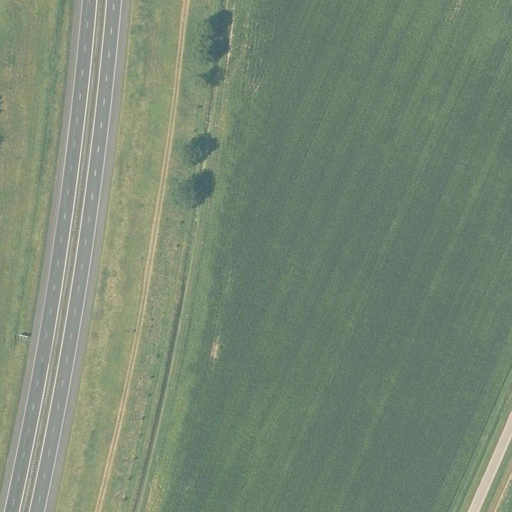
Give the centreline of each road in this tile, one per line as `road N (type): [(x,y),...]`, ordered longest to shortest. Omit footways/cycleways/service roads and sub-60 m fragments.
road 1 (track): [(185,0),(154,234),(96,511)]
road 2 (motorway): [(89,0),(57,267),(11,511)]
road 3 (track): [(81,511),(120,303),(159,0)]
road 4 (motorway): [(36,511),(82,264),(113,0)]
road 5 (track): [(0,287),(31,0)]
